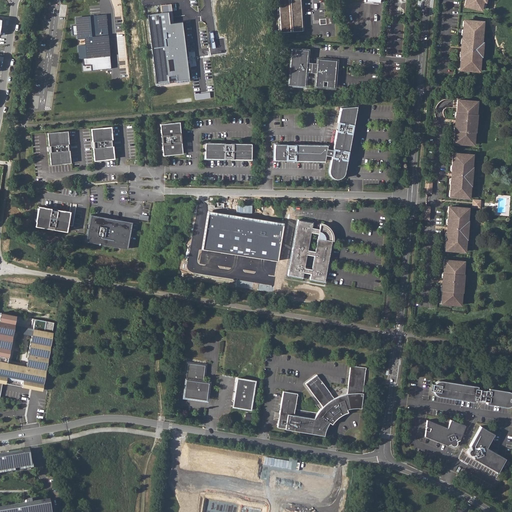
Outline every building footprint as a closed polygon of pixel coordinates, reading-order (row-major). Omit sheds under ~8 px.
[(278,0),(281,32),(303,30),(300,0),(278,0)] [(465,0),(464,6),(481,9),(482,1),(485,1),(485,0),(465,0)] [(170,4),(160,5),(161,12),(147,14),(155,83),(168,82),(168,76),(176,75),(177,80),(189,79),(182,21),(172,23),(170,4)] [(79,35),(81,57),(104,56),(101,16),(94,16),(93,8),(78,9),(79,25),(73,25),(73,35),(79,35)] [(460,56),(460,66),(462,66),(462,69),(476,70),(476,68),(479,68),(480,58),(479,58),(479,55),(481,55),(482,43),(480,42),(480,40),(481,40),(482,34),(481,34),(482,27),(481,27),(482,21),(476,21),(475,22),(471,21),(471,20),(465,20),(464,25),(463,32),(462,39),(463,39),(463,41),(461,41),(461,44),(462,44),(461,51),(460,54),(462,54),(462,56),(460,56)] [(306,62),(306,50),(292,49),(290,83),(304,84),(305,71),(317,72),(316,85),(333,86),(335,61),(318,59),(318,63),(306,62)] [(338,75),(337,87),(352,88),(353,76),(338,75)] [(460,102),(457,102),(457,105),(456,112),(458,112),(457,115),(456,114),(456,118),(455,124),(455,127),(456,127),(456,130),(455,130),(454,137),(454,136),(454,140),(457,140),(457,143),(471,144),(471,141),(474,141),(474,138),(474,131),(474,126),(476,127),(476,119),(475,119),(475,114),(476,114),(476,107),(477,107),(477,104),(474,103),(474,101),(460,99),(460,102)] [(357,106),(340,107),(337,123),(338,123),(337,129),(336,129),(332,149),(326,148),(327,145),(293,144),(293,145),(287,145),(287,144),(274,143),(273,159),(287,160),(287,159),(293,159),(293,160),(324,160),(325,154),(331,155),(329,169),(329,170),(329,171),(329,172),(329,173),(330,174),(330,175),(331,176),(332,177),(333,177),(334,178),(335,178),(336,178),(337,178),(338,178),(339,178),(340,177),(341,177),(342,176),(343,176),(343,175),(344,174),(344,173),(344,172),(347,158),(346,158),(347,152),(348,152),(352,132),(351,132),(352,125),(353,125),(357,106)] [(161,143),(163,156),(182,154),(181,141),(180,141),(179,135),(180,135),(179,122),(159,124),(160,137),(161,137),(162,143),(161,143)] [(111,127),(91,129),(92,141),(93,141),(94,147),(93,147),(94,160),(114,158),(113,146),(112,146),(111,140),(112,140),(111,127)] [(67,131),(48,133),(49,146),(50,146),(50,152),(49,152),(51,165),(71,163),(69,150),(68,150),(68,144),(69,144),(67,131)] [(204,142),(204,158),(224,158),(224,157),(230,157),(230,158),(250,159),(251,143),(231,143),(230,144),(224,143),(224,142),(204,142)] [(456,156),(452,155),(452,159),(453,159),(452,166),(453,166),(453,168),(451,168),(451,171),(452,171),(451,178),(450,181),(452,181),(452,183),(451,183),(450,190),(449,193),(452,194),(452,196),(466,197),(466,195),(469,195),(470,192),(469,192),(470,185),(469,185),(470,180),(471,180),(472,172),(471,172),(471,167),(472,160),(473,157),(470,157),(470,154),(456,153),(456,156)] [(70,211),(57,209),(57,210),(51,209),(51,208),(38,206),(35,226),(48,228),(48,227),(54,228),(54,229),(67,231),(70,211)] [(451,209),(448,209),(448,212),(448,219),(449,219),(449,222),(447,221),(447,225),(447,231),(446,231),(446,234),(448,234),(447,237),(446,237),(446,244),(445,243),(445,247),(448,247),(448,250),(462,251),(462,248),(465,248),(465,245),(465,238),(465,233),(467,234),(467,226),(466,226),(467,221),(467,214),(468,214),(468,211),(465,210),(465,208),(451,206),(451,209)] [(262,218),(263,211),(254,209),(253,217),(262,218)] [(208,211),(202,249),(277,261),(283,223),(208,211)] [(132,223),(91,215),(86,241),(118,247),(127,249),(132,223)] [(325,226),(323,225),(321,224),(320,224),(319,229),(311,228),(312,222),(298,220),(287,275),(302,278),(303,272),(311,274),(310,279),(324,282),(332,241),(332,239),(332,236),(331,234),(330,231),(329,230),(328,229),(327,227),(325,226)] [(447,263),(444,262),(443,266),(444,266),(443,273),(444,273),(444,275),(443,275),(442,278),(443,278),(442,285),(442,288),(443,288),(443,290),(442,290),(441,297),(441,300),(444,301),(443,303),(457,304),(458,302),(461,302),(461,299),(460,299),(461,292),(461,287),(462,287),(463,279),(462,279),(462,274),(463,267),(464,264),(461,264),(461,261),(447,260),(447,263)] [(104,318),(105,302),(94,301),(93,317),(104,318)] [(16,316),(1,313),(0,317),(0,382),(30,388),(34,368),(26,366),(7,363),(16,316)] [(47,362),(54,323),(33,319),(31,327),(33,328),(28,358),(47,362)] [(30,388),(42,390),(47,362),(28,358),(26,366),(34,368),(30,388)] [(203,365),(189,363),(186,378),(190,378),(190,381),(186,380),(184,395),(206,398),(208,383),(199,382),(199,380),(201,380),(203,365)] [(282,391),(277,427),(323,435),(325,429),(326,427),(328,424),(330,421),(332,418),(336,414),(338,413),(342,411),(347,408),(350,408),(354,407),(356,407),(360,408),(365,367),(350,365),(346,394),(343,394),(341,395),(337,396),(334,398),(316,374),(305,383),(317,399),(322,407),(321,408),(319,410),(317,413),(295,409),(297,394),(282,391)] [(432,383),(431,390),(433,390),(433,391),(435,393),(436,395),(439,395),(475,401),(475,400),(479,400),(479,399),(484,400),(484,401),(486,401),(486,403),(504,406),(506,406),(509,406),(510,406),(511,405),(511,404),(511,393),(511,392),(508,391),(507,391),(489,388),(488,390),(486,390),(485,390),(481,389),(477,388),(478,386),(446,381),(440,380),(439,380),(437,380),(436,381),(434,383),(432,383)] [(254,385),(236,382),(233,402),(235,402),(237,402),(238,403),(239,403),(240,404),(241,404),(242,405),(242,406),(243,406),(244,407),(245,407),(246,408),(247,408),(248,408),(249,408),(250,408),(252,400),(250,399),(251,394),(253,394),(254,385)] [(459,440),(465,425),(451,419),(447,428),(427,420),(426,426),(430,428),(429,431),(425,429),(425,436),(448,445),(450,444),(451,444),(451,445),(452,445),(453,446),(454,446),(455,445),(456,445),(456,444),(457,443),(457,442),(457,441),(459,440)] [(494,433),(480,426),(469,445),(470,448),(469,448),(468,449),(467,451),(467,452),(468,453),(469,454),(470,454),(471,455),(472,454),(472,457),(497,471),(505,458),(486,447),(494,433)] [(28,449),(0,454),(0,474),(31,470),(28,449)] [(263,511),(265,506),(204,497),(201,511),(263,511)] [(0,511),(50,511),(48,498),(39,500),(33,503),(30,500),(25,501),(25,505),(11,506),(0,508),(0,511)]
